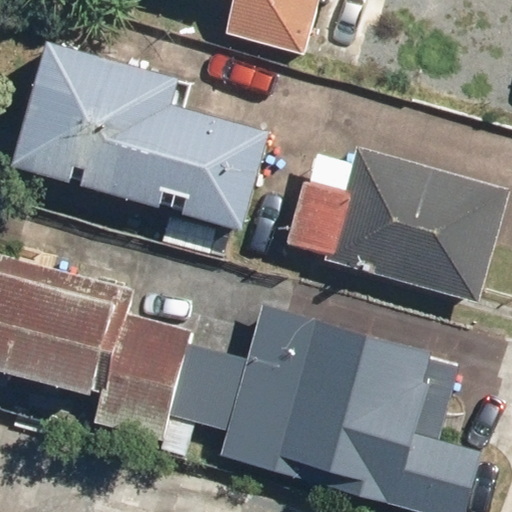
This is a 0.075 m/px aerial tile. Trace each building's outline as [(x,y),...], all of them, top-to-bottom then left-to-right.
[(237,0),(229,32),(311,55),(325,0),(237,0)] [(186,74),(54,38),(19,166),(249,229),(277,126),(179,100),(186,74)] [(316,181),(310,179),(294,241),(336,252),(335,257),(484,296),(511,190),(511,183),(365,144),(361,160),(324,150),(316,181)] [(222,225),(174,213),(168,237),(216,249),(222,225)] [(255,356),(194,340),(198,325),(135,308),(141,286),(0,248),(0,377),(94,402),(90,417),(165,437),(164,443),(193,451),(202,418),(234,426),(227,453),(447,511),(469,511),(487,445),(444,433),(466,353),(269,301),(255,356)] [(197,511),(146,498),(142,511),(197,511)]
